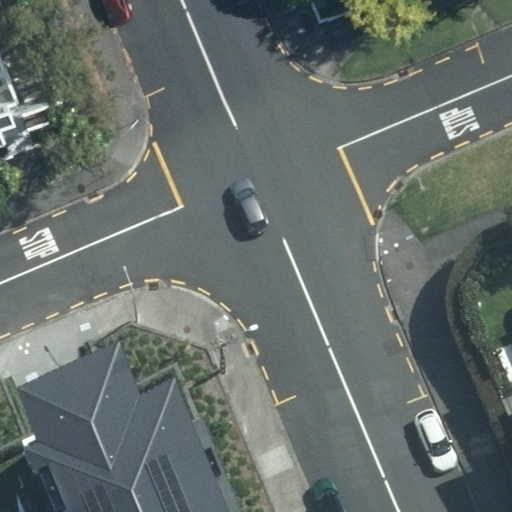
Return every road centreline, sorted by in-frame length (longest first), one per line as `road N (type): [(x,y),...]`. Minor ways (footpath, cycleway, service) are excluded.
road 1 (primary): [(262,177),(403,511)]
road 2 (residential): [(0,287),(262,177)]
road 3 (residential): [(262,177),(511,74)]
road 4 (primary): [(186,0),(262,177)]
